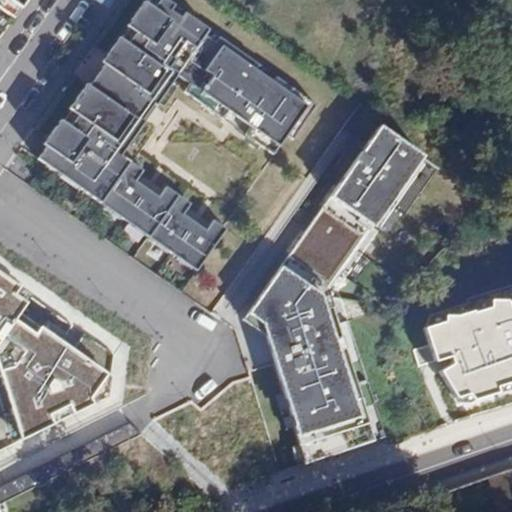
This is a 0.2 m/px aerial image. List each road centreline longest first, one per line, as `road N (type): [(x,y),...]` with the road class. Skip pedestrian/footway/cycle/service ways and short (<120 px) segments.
road 1 (tertiary): [(511,441),(303,511)]
road 2 (residential): [(0,106),(75,0)]
